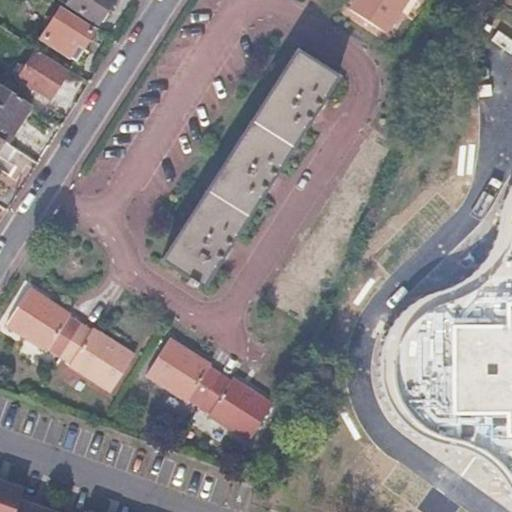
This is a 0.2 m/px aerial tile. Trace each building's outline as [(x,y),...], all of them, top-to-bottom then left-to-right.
[(96,23),(111,0),(70,0),(68,4),(96,23)] [(355,0),(350,8),(384,32),(406,0),(355,0)] [(79,47),(89,32),(57,11),(39,38),(74,61),(82,49),(79,47)] [(44,103),(65,71),(34,52),(12,83),(44,103)] [(201,288),(338,77),(296,52),(161,262),(187,279),(183,286),(191,291),(195,284),(201,288)] [(0,144),(4,146),(30,104),(0,84),(0,144)] [(390,326),(378,360),(382,389),(393,415),(413,431),(441,442),(469,449),(494,472),(511,497),(511,189),(501,214),(493,248),(480,269),(452,290),(416,303),(390,326)] [(49,350),(59,357),(79,325),(69,319),(70,317),(29,290),(6,325),(47,352),(49,350)] [(79,325),(59,357),(69,363),(68,366),(109,391),(131,357),(91,331),(90,333),(79,325)] [(187,398),(197,404),(217,374),(207,367),(208,365),(169,340),(146,375),(185,400),(187,398)] [(217,374),(197,404),(208,411),(206,414),(247,441),(271,405),(230,379),(228,381),(217,374)] [(66,511),(0,488),(0,511),(66,511)]
